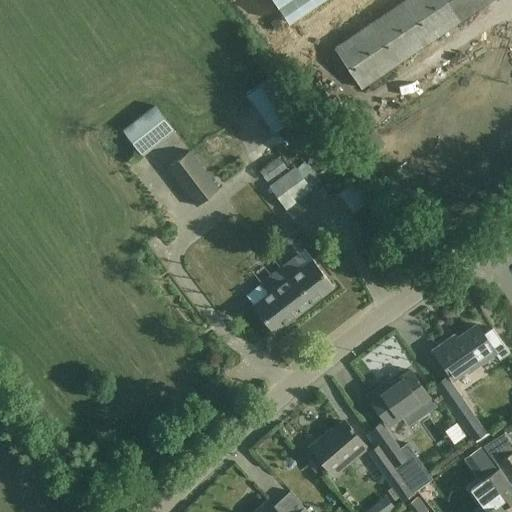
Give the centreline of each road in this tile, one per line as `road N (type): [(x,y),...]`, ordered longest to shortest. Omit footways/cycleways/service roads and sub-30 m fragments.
road 1 (residential): [(159,511),(328,345),(482,252)]
road 2 (track): [(0,398),(81,511)]
